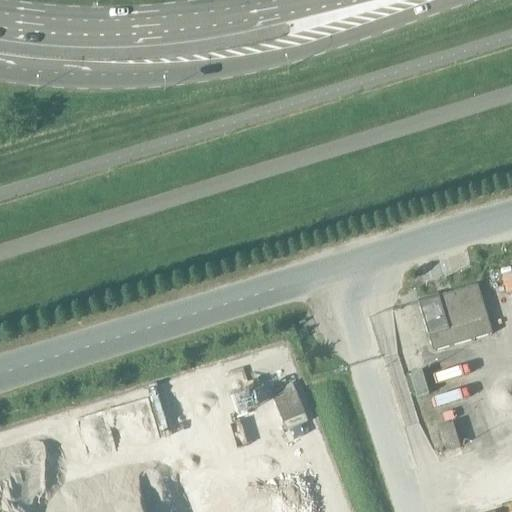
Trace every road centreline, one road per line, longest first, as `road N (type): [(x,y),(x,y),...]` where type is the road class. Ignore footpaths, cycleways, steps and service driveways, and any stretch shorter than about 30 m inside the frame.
road 1 (unclassified): [(511,223),(0,378)]
road 2 (secondary): [(0,73),(112,82),(208,75),(292,57),(460,0)]
road 3 (secondary): [(320,0),(150,26),(0,20)]
